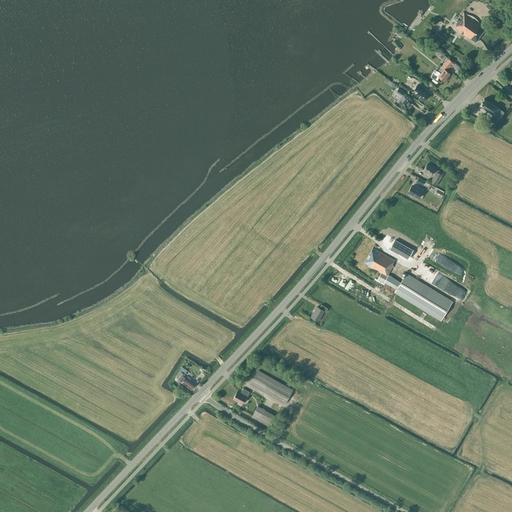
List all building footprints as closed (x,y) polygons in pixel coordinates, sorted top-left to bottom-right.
[(486,28),(464,12),(456,24),(457,25),(454,28),(476,42),(486,28)] [(436,79),(439,76),(444,80),(450,73),(447,71),(451,66),(446,61),(443,65),(445,66),(440,72),(435,70),(434,73),(432,73),(431,77),(436,79)] [(414,89),(418,91),(415,94),(423,101),(428,94),(423,90),(424,89),(418,84),(414,89)] [(403,93),(404,92),(399,88),(396,92),(401,96),(403,97),(399,103),(406,107),(412,99),(406,94),(405,95),(403,93)] [(499,108),(484,98),(480,105),(493,114),(489,120),(496,124),(503,112),(499,109),(499,108)] [(434,172),(437,167),(434,166),(433,167),(427,163),(423,171),(431,175),(433,172),(434,172)] [(436,172),(430,182),(436,185),(442,175),(436,172)] [(412,184),(408,192),(419,198),(423,189),(412,184)] [(392,222),(388,229),(408,242),(412,235),(392,222)] [(428,236),(418,251),(425,256),(435,241),(428,236)] [(394,242),(389,250),(408,260),(412,252),(394,242)] [(394,260),(373,248),(364,263),(368,265),(367,266),(381,274),(378,279),(383,283),(384,282),(396,289),(394,292),(441,320),(452,302),(406,273),(401,282),(388,274),(394,265),(392,264),(394,261),(394,260)] [(338,284),(342,279),(337,275),(336,276),(333,274),(330,278),(338,284)] [(346,289),(353,291),(356,285),(349,282),(346,289)] [(455,297),(464,300),(467,291),(458,288),(455,297)] [(319,308),(317,306),(311,317),(318,321),(324,311),(326,312),(328,308),(321,304),(319,308)] [(258,370),(250,384),(285,404),(293,390),(258,370)] [(183,376),(184,374),(180,371),(176,377),(179,380),(177,382),(184,387),(185,386),(191,390),(194,385),(186,379),(183,376)] [(237,391),(233,399),(242,404),(246,397),(247,397),(250,392),(243,388),(240,393),(237,391)] [(258,406),(252,416),(270,427),(276,416),(258,406)]
